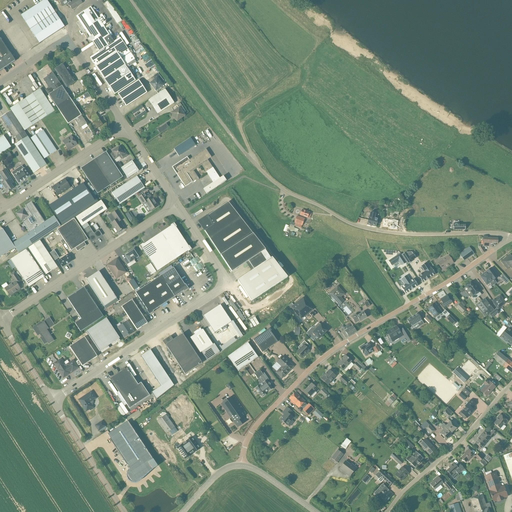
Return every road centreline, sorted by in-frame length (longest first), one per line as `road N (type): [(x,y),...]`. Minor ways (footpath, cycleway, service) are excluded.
road 1 (residential): [(241,464),(256,424),(315,364),(485,258),(509,234)]
road 2 (unclassified): [(52,401),(221,290),(223,275),(175,204)]
road 3 (residential): [(509,234),(373,230),(288,192),(248,156)]
road 4 (unclassified): [(0,321),(175,204)]
road 5 (residential): [(388,511),(470,437),(511,382)]
road 6 (unclassified): [(125,125),(64,42),(0,82)]
road 7 (unclassified): [(0,208),(125,125)]
road 8 (unclassified): [(125,511),(52,401)]
